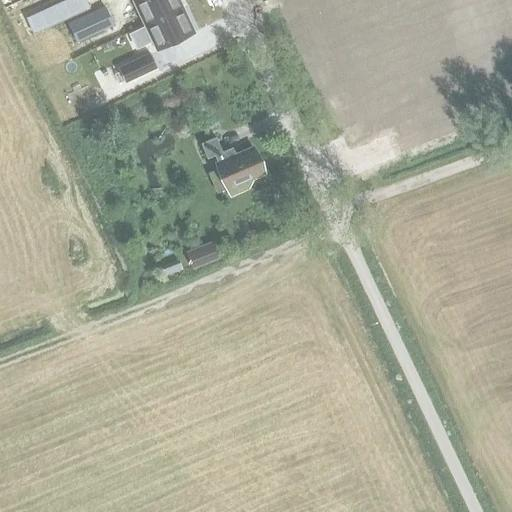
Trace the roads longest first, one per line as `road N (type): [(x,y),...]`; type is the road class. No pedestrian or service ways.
road 1 (unclassified): [(475,511),(233,0)]
road 2 (track): [(340,229),(0,368)]
